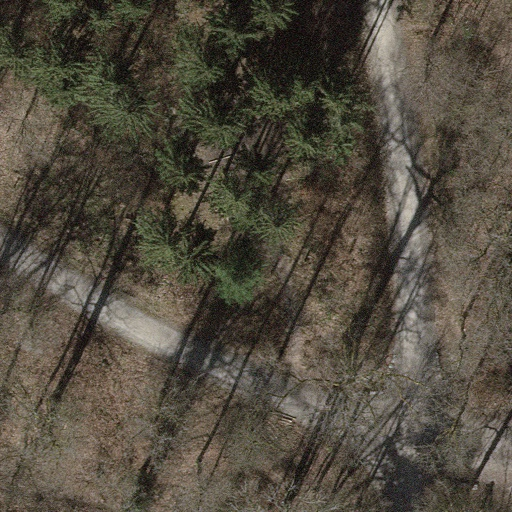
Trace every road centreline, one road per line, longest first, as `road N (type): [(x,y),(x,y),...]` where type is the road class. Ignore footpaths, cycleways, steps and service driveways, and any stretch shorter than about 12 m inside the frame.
road 1 (track): [(411,451),(109,309),(0,242)]
road 2 (track): [(379,0),(418,291),(411,451)]
